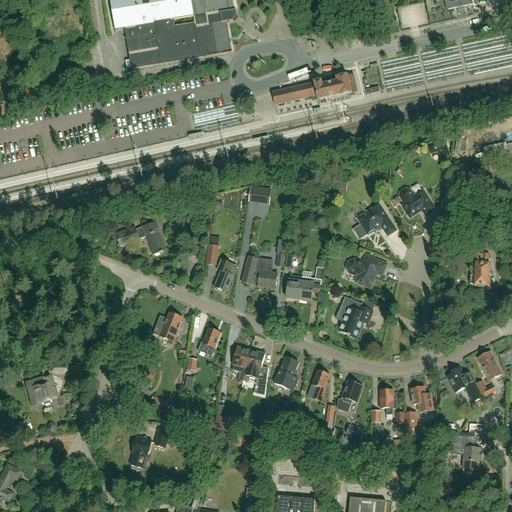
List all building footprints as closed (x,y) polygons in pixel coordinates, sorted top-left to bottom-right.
[(110,0),(116,31),(125,29),(132,70),(232,53),(227,22),(233,22),(237,16),(237,11),(234,11),(232,0),(110,0)] [(445,0),(447,10),(473,5),(471,0),(445,0)] [(312,97),(314,103),(358,92),(354,74),(336,78),(337,82),(323,86),(322,82),(273,93),(276,106),(312,97)] [(146,102),(144,94),(136,95),(138,104),(146,102)] [(197,118),(202,138),(244,127),(241,117),(236,118),(233,108),(197,118)] [(444,139),(427,145),(430,155),(438,153),(440,160),(451,157),(444,139)] [(490,158),(500,156),(500,154),(511,151),(509,145),(488,151),(490,158)] [(501,166),(511,164),(511,155),(500,159),(501,166)] [(400,197),(405,203),(402,205),(411,218),(423,210),(426,215),(435,209),(423,191),(415,197),(410,190),(406,189),(401,193),(400,197)] [(259,191),(257,203),(270,204),(272,193),(259,191)] [(380,204),(357,219),(362,225),(354,230),(360,240),(368,235),(368,236),(377,230),(378,227),(382,228),(388,237),(398,231),(380,204)] [(449,214),(448,223),(466,224),(466,216),(449,214)] [(135,227),(116,234),(121,247),(140,241),(140,239),(146,237),(153,256),(166,251),(159,232),(161,232),(157,222),(143,227),(143,228),(137,230),(135,227)] [(458,234),(446,233),(446,240),(457,241),(458,234)] [(502,252),(511,252),(511,244),(502,244),(502,252)] [(206,265),(217,267),(219,248),(209,246),(206,265)] [(286,257),(282,256),(283,249),(276,248),(272,247),(271,255),(278,255),(276,268),(284,269),(286,257)] [(471,276),(470,284),(475,285),(479,285),(479,287),(485,288),(485,286),(489,286),(489,277),(492,277),(492,273),(489,273),(490,265),(489,265),(489,255),(483,255),(483,249),(475,249),(475,264),(474,264),(474,266),(472,266),(472,274),(473,274),(473,276),(471,276)] [(286,269),(292,269),(294,257),(287,256),(286,269)] [(243,283),(252,285),(253,281),(259,282),(259,287),(276,289),(278,274),(260,272),(260,273),(255,272),(258,260),(249,257),(243,283)] [(350,263),(347,268),(350,273),(359,277),(356,282),(371,288),(377,273),(382,275),(387,265),(367,257),(364,264),(355,261),(350,263)] [(221,273),(215,288),(216,288),(216,291),(219,292),(221,290),(227,293),(233,277),(237,268),(222,261),(218,271),(221,273)] [(317,268),(316,279),(316,281),(322,282),(324,269),(318,268),(317,268)] [(300,301),(303,278),(290,276),(287,299),(300,301)] [(303,278),(300,301),(312,303),(315,285),(309,284),(309,280),(303,279),(303,278)] [(368,324),(373,312),(376,306),(364,301),(361,307),(359,312),(343,305),(337,319),(344,322),(340,332),(348,335),(348,336),(356,340),(363,323),(368,324)] [(159,337),(174,343),(177,337),(175,337),(177,333),(178,334),(182,323),(181,323),(183,318),(177,316),(178,315),(172,313),(171,314),(170,313),(167,320),(167,319),(166,319),(163,318),(156,335),(160,337),(159,337)] [(202,343),(200,348),(208,352),(207,355),(212,357),(212,356),(221,334),(209,329),(203,344),(202,343)] [(238,380),(243,381),(251,351),(238,347),(233,365),(234,365),(233,370),(240,372),(238,380)] [(265,355),(251,351),(243,381),(248,383),(250,377),(257,379),(259,372),(260,372),(262,366),(265,355)] [(503,375),(491,353),(478,359),(490,381),(503,375)] [(277,379),(275,384),(293,392),(299,380),(297,379),(297,373),(295,372),(299,364),(286,358),(281,372),(280,372),(279,373),(278,372),(275,378),(277,379)] [(148,365),(142,384),(151,387),(157,367),(148,365)] [(64,374),(67,373),(67,366),(51,366),(51,373),(54,374),(64,374)] [(259,386),(266,388),(269,368),(262,366),(260,372),(259,372),(257,379),(261,380),(259,386)] [(456,394),(465,389),(470,397),(473,403),(484,398),(477,385),(475,382),(469,385),(461,368),(454,372),(456,373),(453,375),(448,378),(456,394)] [(312,386),(307,397),(314,399),(314,400),(322,403),(329,384),(327,383),(330,375),(325,374),(325,372),(320,370),(319,372),(318,371),(312,386)] [(31,406),(42,403),(44,405),(49,404),(50,401),(56,399),(49,376),(25,384),(31,406)] [(361,386),(360,386),(361,384),(354,382),(354,384),(348,382),(343,399),(342,402),(339,400),(338,409),(348,413),(352,402),(357,403),(359,395),(358,395),(361,386)] [(484,398),(486,396),(496,391),(493,385),(487,389),(483,382),(477,385),(484,398)] [(426,395),(424,388),(411,390),(414,405),(419,404),(420,413),(423,412),(424,414),(430,413),(430,411),(433,411),(430,395),(426,395)] [(393,391),(389,391),(388,390),(381,390),(382,392),(380,392),(381,409),(386,409),(387,416),(393,416),(393,410),(397,409),(397,401),(394,401),(393,391)] [(332,429),(333,424),(334,414),(335,407),(328,406),(325,429),(332,429)] [(372,412),(371,424),(381,424),(381,412),(372,412)] [(405,425),(405,414),(397,414),(397,425),(405,425)] [(405,425),(406,425),(406,437),(418,436),(417,414),(405,414),(405,425)] [(229,421),(228,423),(222,422),(223,419),(217,418),(214,429),(231,432),(234,422),(229,421)] [(281,419),(279,427),(286,429),(288,420),(281,419)] [(350,426),(346,435),(362,441),(365,432),(350,426)] [(159,431),(155,444),(167,448),(170,435),(159,431)] [(472,475),(472,470),(479,470),(479,460),(481,460),(482,449),(474,449),(474,444),(475,444),(475,437),(459,436),(459,442),(466,443),(466,448),(465,448),(463,474),(472,475)] [(143,470),(146,457),(150,441),(136,437),(132,453),(133,454),(129,466),(143,470)] [(11,479),(16,482),(21,472),(7,465),(0,477),(0,499),(9,504),(14,494),(6,490),(11,479)] [(383,511),(385,502),(351,499),(349,511),(313,511),(315,500),(278,497),(278,498),(276,511),(275,511),(383,511)]
